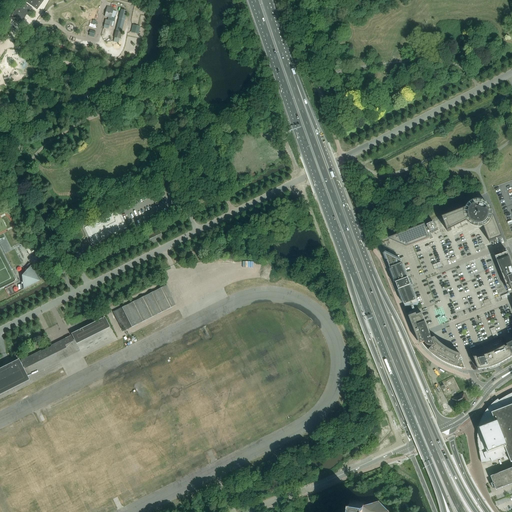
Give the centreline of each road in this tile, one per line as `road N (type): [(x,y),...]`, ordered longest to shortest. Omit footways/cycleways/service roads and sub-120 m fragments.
road 1 (unclassified): [(0,330),(511,72)]
road 2 (trunk): [(461,511),(289,69)]
road 3 (trunk): [(474,511),(370,273)]
road 4 (trunk): [(255,0),(340,244)]
road 5 (trunk): [(370,273),(289,69)]
road 6 (trunk): [(340,244),(422,445)]
road 7 (trunk): [(340,244),(387,383),(408,435),(418,439)]
road 8 (trunk): [(443,428),(370,273)]
road 9 (unclassified): [(250,511),(407,446)]
